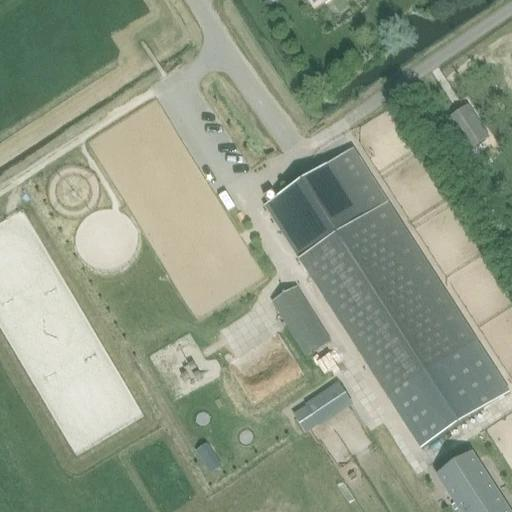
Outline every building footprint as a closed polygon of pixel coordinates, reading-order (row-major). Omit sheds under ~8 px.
[(244,144),(235,147),(242,165),(251,162),(244,144)] [(351,152),(367,177),(353,187),(369,212),(394,196),(362,145),(351,152)] [(327,167),(265,207),(422,451),(510,394),(388,204),(362,221),(327,167)] [(331,343),(297,288),(272,303),(307,358),(331,343)] [(508,511),(471,454),(438,476),(461,511),(508,511)]
